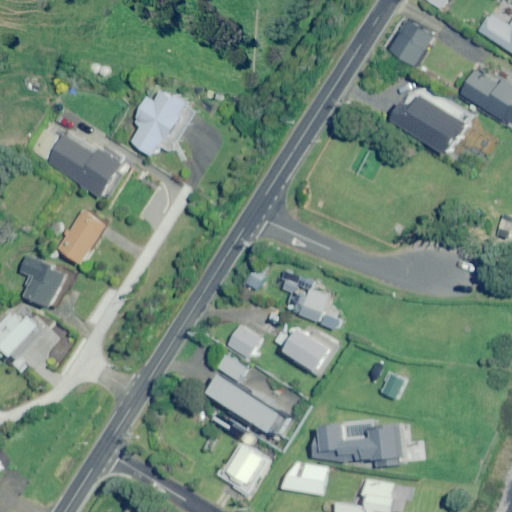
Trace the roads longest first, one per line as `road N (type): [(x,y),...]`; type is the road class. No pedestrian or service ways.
road 1 (residential): [(140,389),(95,345),(213,147)]
road 2 (primary): [(388,0),(253,213)]
road 3 (primary): [(253,213),(140,389)]
road 4 (residential): [(253,213),(371,265),(442,274)]
road 5 (residential): [(102,450),(208,511)]
